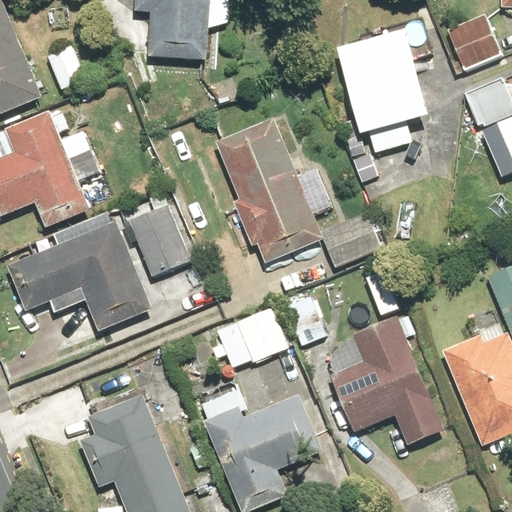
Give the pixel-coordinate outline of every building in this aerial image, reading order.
[(210,56),(212,0),(137,0),(137,7),(154,8),(152,53),(210,56)] [(0,120),(49,101),(7,2),(0,4),(0,120)] [(488,15),(448,31),(463,73),(504,57),(488,15)] [(410,23),(340,43),(365,127),(434,107),(410,23)] [(73,47),(48,56),(60,91),(85,82),(73,47)] [(511,104),(504,84),(467,98),(479,129),(511,116),(511,104)] [(327,235),(276,113),(217,137),(241,195),(236,197),(255,243),(260,240),(268,259),(327,235)] [(24,157),(0,165),(0,222),(42,206),(51,230),(97,212),(58,115),(14,132),(24,157)] [(511,121),(483,133),(502,180),(511,175),(511,121)] [(410,129),(370,138),(374,155),(414,146),(410,129)] [(366,140),(347,147),(361,185),(380,178),(366,140)] [(171,208),(129,224),(151,279),(193,263),(171,208)] [(118,218),(10,260),(28,306),(84,284),(101,328),(153,307),(118,218)] [(313,297),(286,307),(302,348),(328,338),(313,297)] [(363,357),(333,369),(356,426),(396,410),(408,440),(447,425),(399,306),(351,325),(363,357)] [(276,312),(218,332),(223,345),(213,348),(217,360),(227,356),(232,369),(289,350),(276,312)] [(484,330),(444,347),(484,442),(511,430),(511,330),(511,329),(487,339),(484,330)] [(195,511),(146,389),(90,412),(97,430),(82,436),(101,484),(117,478),(130,511),(195,511)] [(240,403),(206,417),(245,511),(248,511),(293,494),(281,466),(326,448),(303,391),(245,415),(240,403)]
